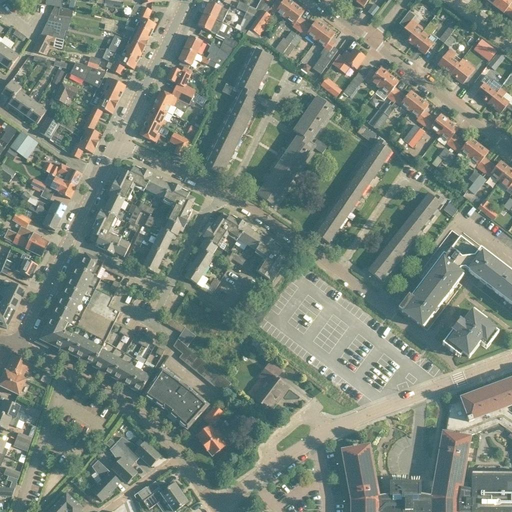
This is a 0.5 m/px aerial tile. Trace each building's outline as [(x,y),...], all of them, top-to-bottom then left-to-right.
[(45,5),(56,7),(61,8),(62,0),(42,0),(42,1),(46,2),(45,5)] [(97,0),(96,4),(102,4),(104,5),(104,6),(121,9),(122,3),(105,1),(97,0)] [(263,0),(260,0),(253,16),(258,18),(264,11),(269,3),(263,0)] [(276,11),(286,18),(295,6),(286,0),(284,0),(281,5),(276,1),(270,10),(274,13),(276,11)] [(503,14),(506,10),(511,15),(511,14),(511,0),(496,0),(492,5),(503,13),(503,14)] [(209,2),(204,15),(222,23),(228,11),(209,2)] [(137,5),(129,22),(138,25),(137,27),(151,34),(156,26),(147,21),(151,12),(143,8),(137,5)] [(295,6),(286,18),(295,25),(293,27),(298,30),(304,22),(300,18),(304,13),(295,6)] [(61,8),(56,7),(52,14),(50,19),(49,22),(58,23),(70,25),(71,19),(72,19),(73,11),(61,9),(61,8)] [(258,18),(247,33),(252,37),(255,33),(256,33),(270,15),(264,11),(258,18)] [(400,35),(413,45),(420,35),(414,30),(418,25),(412,21),(415,17),(409,12),(399,25),(405,29),(400,35)] [(246,35),(247,33),(258,18),(253,16),(246,13),(238,31),(246,35)] [(222,23),(204,15),(198,27),(216,36),(222,23)] [(138,25),(129,22),(126,21),(124,30),(134,32),(131,39),(146,46),(151,34),(137,27),(138,25)] [(45,29),(42,36),(61,40),(63,30),(57,29),(58,23),(49,22),(47,24),(45,29)] [(307,34),(316,41),(325,28),(316,22),(312,27),(307,24),(301,32),(306,36),(307,34)] [(430,23),(420,35),(413,45),(425,55),(433,45),(427,40),(436,28),(430,23)] [(99,27),(71,26),(71,36),(99,37),(99,27)] [(439,40),(444,44),(450,36),(455,30),(450,26),(439,40)] [(325,28),(316,41),(325,48),(320,54),(322,56),(312,69),(320,75),(325,69),(338,51),(333,47),(335,44),(330,41),(334,35),(325,28)] [(290,44),(296,35),(291,32),(285,39),(283,38),(276,47),(274,50),(282,55),(290,44)] [(295,47),(301,39),(296,35),(290,44),(295,47)] [(61,50),(64,41),(61,40),(42,36),(41,36),(32,52),(47,56),(50,49),(53,50),(53,48),(61,50)] [(450,36),(444,44),(449,48),(455,40),(450,36)] [(190,37),(184,49),(196,55),(202,42),(190,37)] [(225,38),(220,50),(230,57),(240,44),(225,38)] [(0,43),(0,63),(9,50),(0,43)] [(106,50),(107,50),(117,53),(123,56),(124,54),(138,61),(144,50),(129,43),(126,49),(116,44),(114,47),(109,44),(106,50)] [(491,48),(484,58),(489,63),(497,53),(491,48)] [(196,55),(184,49),(179,61),(191,67),(196,55)] [(204,167),(203,169),(210,172),(211,170),(223,176),(258,103),(253,101),(273,59),(254,49),(236,86),(241,89),(203,167),(204,167)] [(19,57),(9,50),(0,63),(9,70),(19,57)] [(103,59),(108,62),(106,68),(112,71),(120,76),(125,66),(134,71),(138,61),(124,54),(123,56),(117,53),(107,50),(103,59)] [(221,67),(230,57),(220,50),(212,62),(216,64),(221,67)] [(339,55),(332,65),(335,67),(335,68),(336,68),(344,74),(350,66),(355,70),(365,57),(355,50),(351,56),(345,52),(346,53),(341,59),(339,57),(340,56),(339,55)] [(449,51),(438,65),(450,75),(458,65),(452,60),(456,56),(449,51)] [(488,66),(494,71),(499,65),(504,58),(498,54),(494,60),(494,59),(488,66)] [(90,57),(87,67),(97,70),(100,60),(90,57)] [(214,68),(216,64),(212,62),(203,58),(201,62),(214,68)] [(458,65),(450,75),(463,85),(471,75),(474,70),(468,65),(462,60),(458,65)] [(95,95),(102,99),(116,106),(126,87),(108,79),(103,78),(106,73),(97,70),(87,67),(75,63),(70,75),(98,89),(95,95)] [(177,85),(174,90),(191,101),(195,103),(202,108),(206,101),(195,94),(196,92),(185,86),(192,72),(184,68),(182,73),(172,68),(167,80),(177,85)] [(371,82),(380,88),(389,76),(380,69),(376,75),(371,71),(364,79),(369,83),(371,82)] [(52,83),(57,86),(64,72),(58,70),(52,83)] [(348,88),(344,93),(350,99),(359,87),(356,84),(361,77),(358,75),(348,88)] [(483,85),(476,94),(488,104),(496,95),(500,90),(502,87),(493,80),(493,81),(486,75),(480,82),(483,85)] [(389,76),(380,88),(388,95),(387,97),(392,101),(399,93),(394,89),(398,83),(389,76)] [(321,86),(336,98),(341,91),(326,79),(321,86)] [(2,95),(11,101),(21,88),(11,82),(2,95)] [(68,97),(72,88),(62,84),(54,100),(64,104),(68,97)] [(222,92),(233,98),(237,90),(226,85),(222,92)] [(9,105),(18,111),(28,98),(19,92),(21,89),(21,88),(11,101),(9,105)] [(161,92),(154,107),(167,113),(170,106),(173,107),(177,100),(189,106),(191,101),(174,90),(171,97),(161,92)] [(496,95),(488,104),(501,114),(506,108),(508,110),(511,106),(509,104),(501,99),(505,94),(500,90),(496,95)] [(390,106),(373,128),(378,131),(395,110),(397,109),(401,105),(410,112),(419,100),(410,93),(406,98),(401,94),(391,107),(390,106)] [(112,115),(116,106),(102,99),(95,95),(94,95),(89,104),(94,107),(90,116),(98,120),(99,120),(103,111),(112,115)] [(18,111),(28,118),(37,105),(28,98),(18,111)] [(298,135),(295,140),(257,195),(274,208),(312,152),(307,148),(334,110),(316,98),(293,131),(298,135)] [(428,107),(419,100),(410,112),(418,118),(417,120),(422,124),(428,116),(424,112),(428,107)] [(369,124),(373,128),(390,106),(385,102),(369,124)] [(37,105),(28,118),(37,125),(47,112),(37,105)] [(154,107),(147,121),(160,127),(163,128),(166,122),(163,121),(167,113),(154,107)] [(197,115),(193,122),(201,126),(201,127),(205,119),(197,115)] [(431,128),(440,135),(449,123),(440,116),(435,121),(431,118),(424,126),(429,130),(431,128)] [(55,132),(59,125),(47,118),(38,133),(50,140),(51,139),(59,144),(63,137),(55,132)] [(85,132),(82,138),(97,145),(102,136),(93,132),(97,122),(89,118),(83,130),(85,132)] [(62,120),(59,125),(72,133),(75,128),(62,120)] [(160,127),(147,121),(140,136),(156,144),(160,136),(157,134),(160,127)] [(449,123),(440,135),(448,142),(447,144),(452,148),(458,139),(454,136),(458,130),(449,123)] [(402,141),(407,146),(410,142),(420,129),(415,125),(402,141)] [(191,126),(187,134),(195,137),(198,130),(191,126)] [(357,133),(361,136),(366,130),(362,126),(357,133)] [(425,133),(420,129),(410,142),(413,145),(417,140),(418,141),(425,133)] [(366,130),(361,136),(371,143),(376,136),(366,130)] [(6,133),(1,140),(7,145),(10,141),(13,138),(6,133)] [(22,157),(33,141),(21,133),(11,148),(16,152),(22,157)] [(186,150),(190,141),(174,134),(170,142),(178,146),(174,154),(182,158),(186,150)] [(97,145),(82,138),(80,137),(76,144),(71,156),(79,160),(84,150),(93,155),(97,145)] [(391,153),(385,148),(387,146),(377,139),(313,234),(329,245),(391,153)] [(460,151),(469,158),(479,146),(470,139),(465,145),(461,141),(454,150),(459,153),(460,151)] [(312,147),(317,151),(322,154),(327,147),(317,140),(312,147)] [(479,146),(469,158),(478,165),(477,167),(482,171),(488,163),(484,159),(488,153),(479,146)] [(16,152),(11,148),(5,156),(13,162),(17,155),(15,154),(16,152)] [(443,160),(449,152),(444,148),(438,156),(431,167),(421,159),(418,163),(432,174),(443,160)] [(454,156),(449,152),(443,160),(448,164),(454,156)] [(56,178),(76,188),(82,176),(62,166),(60,169),(38,158),(35,165),(43,170),(49,174),(56,178)] [(490,175),(499,182),(509,170),(500,163),(495,168),(491,164),(484,173),(489,177),(490,175)] [(0,168),(0,177),(9,184),(16,173),(3,164),(0,168)] [(135,185),(174,204),(174,203),(192,211),(193,211),(190,209),(192,205),(195,199),(188,196),(189,193),(187,192),(167,182),(166,185),(156,180),(157,177),(137,167),(137,168),(134,166),(133,169),(131,168),(126,166),(124,171),(123,171),(121,176),(119,174),(117,177),(108,197),(110,198),(105,208),(102,207),(93,227),(92,229),(94,231),(90,241),(96,244),(95,247),(98,248),(97,248),(117,258),(119,255),(124,258),(130,245),(111,236),(114,230),(111,228),(130,190),(132,191),(135,185)] [(511,172),(509,170),(499,182),(508,189),(507,191),(511,195),(511,194),(511,172)] [(473,184),(480,176),(474,171),(468,180),(473,183),(473,184)] [(478,187),(484,179),(480,176),(473,184),(473,183),(468,190),(469,190),(475,195),(480,189),(478,187)] [(76,188),(56,178),(50,189),(59,193),(58,194),(70,200),(76,188)] [(43,192),(46,186),(33,179),(30,186),(31,186),(34,188),(43,192)] [(1,184),(0,185),(0,202),(6,206),(14,193),(1,184)] [(31,197),(24,193),(21,198),(27,202),(31,197)] [(445,204),(436,197),(434,199),(428,194),(368,271),(383,283),(445,204)] [(503,207),(508,211),(511,206),(511,200),(509,199),(503,207)] [(488,209),(491,206),(484,201),(478,209),(492,220),(496,215),(488,209)] [(67,207),(55,202),(54,203),(52,203),(45,206),(38,202),(36,207),(37,208),(44,211),(49,214),(61,219),(67,207)] [(184,229),(192,213),(191,213),(192,211),(174,203),(174,204),(171,210),(174,211),(172,215),(168,222),(184,229)] [(443,211),(452,218),(458,211),(449,204),(443,211)] [(12,221),(26,229),(31,221),(17,212),(12,221)] [(239,240),(248,226),(233,216),(231,219),(229,218),(229,217),(222,213),(220,218),(216,223),(214,221),(213,222),(212,224),(206,233),(203,238),(217,248),(221,242),(223,238),(226,240),(229,234),(231,235),(239,240)] [(61,219),(49,214),(43,226),(55,232),(61,219)] [(184,229),(168,222),(166,226),(164,230),(164,231),(177,237),(179,232),(182,233),(184,229)] [(247,246),(255,234),(250,231),(252,228),(248,226),(239,240),(247,246)] [(177,237),(164,231),(164,230),(162,229),(157,239),(169,245),(172,240),(175,241),(177,237)] [(41,240),(42,238),(33,233),(30,241),(8,230),(4,239),(42,258),(49,244),(41,240)] [(257,252),(266,238),(261,234),(260,237),(255,234),(247,246),(257,252)] [(511,272),(481,249),(480,248),(479,251),(460,237),(460,238),(450,251),(445,257),(443,255),(423,281),(410,297),(408,296),(398,309),(410,319),(416,323),(423,329),(424,328),(458,283),(463,277),(463,276),(458,272),(460,269),(464,269),(468,272),(479,281),(480,281),(511,305),(511,272)] [(217,248),(203,238),(200,242),(203,244),(202,245),(199,249),(211,256),(212,256),(217,248)] [(282,248),(280,247),(280,246),(266,238),(257,252),(265,257),(262,263),(264,264),(258,274),(272,283),(282,268),(283,266),(281,264),(283,260),(287,255),(281,251),(280,250),(282,248)] [(167,250),(169,245),(157,239),(152,249),(167,256),(169,252),(167,250)] [(165,261),(167,256),(152,249),(147,258),(160,265),(162,260),(165,261)] [(214,257),(212,256),(211,256),(199,249),(197,253),(199,254),(198,257),(196,259),(208,267),(210,264),(214,257)] [(32,264),(35,259),(24,254),(23,256),(22,255),(18,267),(17,270),(18,270),(17,272),(20,273),(32,279),(34,274),(38,267),(32,264)] [(80,260),(76,268),(97,278),(101,268),(104,264),(85,255),(82,261),(80,260)] [(157,270),(160,265),(147,258),(142,268),(158,276),(160,271),(157,270)] [(208,267),(196,259),(193,264),(191,262),(188,267),(202,276),(208,267)] [(10,277),(13,270),(15,265),(6,261),(1,273),(10,277)] [(202,276),(188,267),(185,271),(188,273),(184,278),(196,285),(202,276)] [(69,281),(66,287),(69,289),(91,300),(96,290),(101,280),(97,278),(76,268),(73,274),(69,272),(65,279),(69,281)] [(4,287),(2,291),(21,301),(26,291),(11,284),(8,289),(4,287)] [(66,287),(41,340),(93,366),(105,343),(120,313),(108,308),(111,302),(106,299),(108,296),(96,290),(91,300),(69,289),(66,287)] [(0,296),(4,298),(1,304),(16,311),(21,301),(2,291),(0,294),(0,296)] [(0,326),(7,329),(16,311),(1,304),(0,306),(0,326)] [(473,311),(467,320),(463,324),(460,322),(459,321),(452,331),(451,332),(452,332),(442,345),(455,355),(456,355),(454,353),(457,349),(463,354),(469,359),(479,345),(482,341),(489,345),(498,334),(485,323),(486,321),(473,311)] [(181,334),(179,337),(189,345),(196,337),(185,328),(181,334)] [(173,347),(182,355),(187,348),(189,345),(179,337),(173,347)] [(105,343),(93,366),(93,367),(99,371),(96,375),(100,377),(116,349),(105,343)] [(179,358),(184,363),(193,353),(187,348),(182,355),(179,358)] [(106,375),(112,378),(112,377),(126,354),(116,349),(100,377),(103,379),(106,375)] [(184,363),(190,367),(198,357),(193,353),(184,363)] [(115,386),(119,388),(119,387),(135,360),(126,354),(112,377),(112,378),(118,381),(115,386)] [(12,356),(5,371),(22,378),(26,372),(28,373),(31,365),(12,356)] [(190,367),(195,372),(204,362),(198,357),(190,367)] [(124,385),(131,389),(137,379),(145,365),(135,360),(119,387),(119,388),(122,389),(124,385)] [(195,372),(201,377),(209,366),(204,362),(195,372)] [(288,388),(277,379),(277,378),(281,372),(270,363),(259,377),(265,382),(262,387),(263,387),(254,399),(269,410),(276,401),(277,402),(288,388)] [(136,395),(139,396),(154,370),(145,365),(137,379),(131,389),(137,393),(136,395)] [(201,377),(206,381),(215,371),(209,366),(201,377)] [(168,413),(187,430),(209,406),(190,389),(182,384),(170,375),(161,370),(143,396),(164,410),(167,407),(171,411),(168,413)] [(22,378),(5,371),(0,382),(0,387),(19,396),(26,380),(22,378)] [(206,381),(212,386),(220,375),(215,371),(206,381)] [(40,381),(50,386),(53,376),(45,372),(40,381)] [(212,386),(217,390),(226,380),(220,375),(212,386)] [(511,379),(461,399),(462,402),(450,406),(446,434),(470,438),(470,436),(499,425),(511,434),(511,379)] [(226,380),(217,390),(223,395),(231,384),(226,380)] [(4,401),(0,411),(0,413),(15,420),(15,419),(24,423),(26,417),(17,413),(20,407),(4,401)] [(25,424),(32,427),(36,428),(41,412),(28,406),(24,414),(35,417),(32,424),(26,422),(25,424)] [(219,420),(224,414),(214,406),(203,420),(210,428),(197,437),(201,443),(207,452),(208,451),(212,457),(219,451),(226,447),(221,441),(223,440),(217,432),(224,426),(219,420)] [(15,420),(0,413),(0,428),(6,431),(9,425),(21,429),(24,423),(15,419),(15,420)] [(17,434),(16,440),(30,446),(36,428),(32,427),(28,438),(17,434)] [(511,511),(511,474),(471,474),(471,491),(461,489),(470,438),(446,434),(443,433),(432,495),(432,496),(431,496),(431,498),(421,496),(421,494),(420,494),(420,482),(390,483),(390,495),(389,495),(389,496),(379,498),(379,497),(378,497),(369,446),(358,448),(357,445),(352,446),(353,449),(342,451),(351,502),(351,511),(511,511)] [(161,458),(145,443),(139,449),(122,438),(116,444),(136,463),(140,458),(151,468),(161,458)] [(30,446),(16,440),(13,448),(27,452),(30,446)] [(131,468),(135,463),(136,464),(136,463),(116,444),(110,451),(118,462),(112,469),(128,484),(137,474),(131,468)] [(102,502),(116,488),(120,483),(98,461),(92,468),(102,482),(92,493),(102,502)] [(4,475),(8,477),(17,480),(18,480),(20,474),(6,469),(4,475)] [(146,488),(137,494),(143,502),(149,511),(164,500),(169,506),(162,511),(172,511),(173,511),(174,511),(188,503),(175,485),(164,493),(161,489),(152,496),(146,488)] [(0,496),(13,497),(15,489),(4,489),(0,488),(0,496)] [(79,511),(82,509),(66,494),(49,511),(79,511)]
